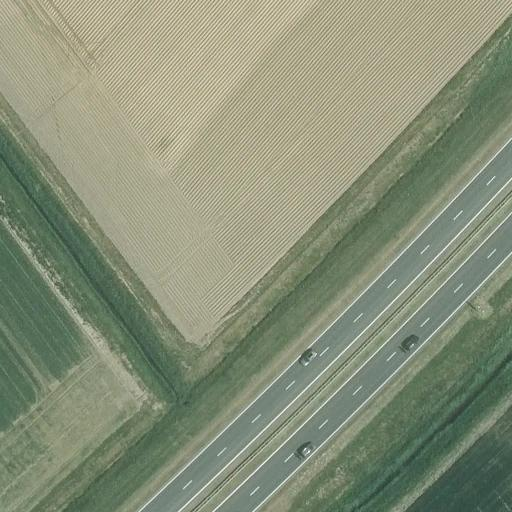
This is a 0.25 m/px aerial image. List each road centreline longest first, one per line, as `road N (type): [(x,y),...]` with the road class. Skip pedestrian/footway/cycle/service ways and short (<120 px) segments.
road 1 (trunk): [(511,159),(159,511)]
road 2 (trunk): [(233,511),(511,232)]
